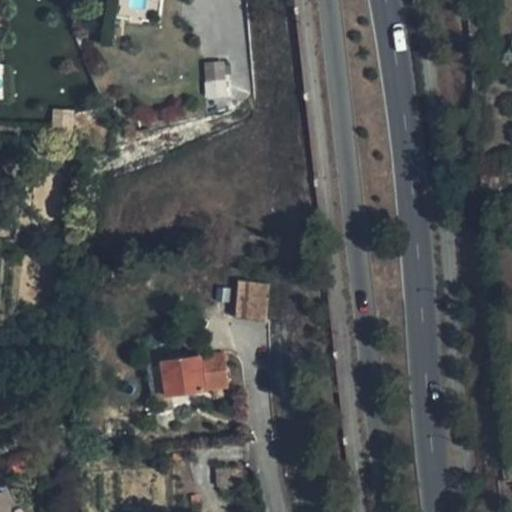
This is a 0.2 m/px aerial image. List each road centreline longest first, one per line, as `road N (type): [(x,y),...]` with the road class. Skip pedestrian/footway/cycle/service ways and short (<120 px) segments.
road 1 (primary): [(320,0),(380,511)]
road 2 (primary): [(438,511),(410,179),(383,0)]
